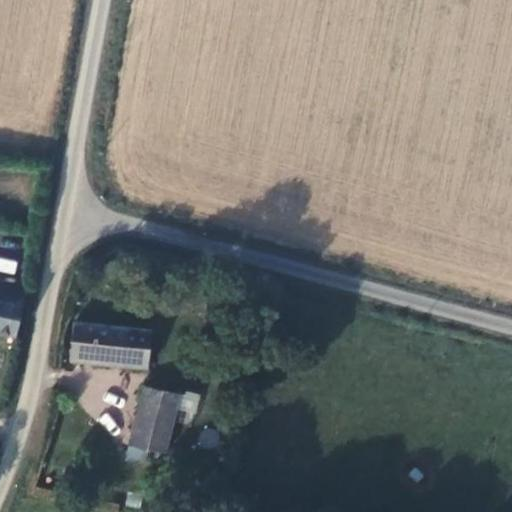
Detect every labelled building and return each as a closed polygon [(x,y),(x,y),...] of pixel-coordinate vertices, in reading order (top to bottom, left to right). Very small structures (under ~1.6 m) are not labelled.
[(0,272),(15,275),(18,261),(0,258),(0,272)] [(0,332),(11,335),(22,287),(0,282),(0,332)] [(148,368),(152,332),(73,322),(67,359),(148,368)] [(293,354),(288,354),(286,355),(283,359),(283,364),(290,369),(295,367),(297,363),(297,358),(293,354)] [(147,386),(128,455),(145,461),(148,449),(163,453),(180,395),(147,386)]
